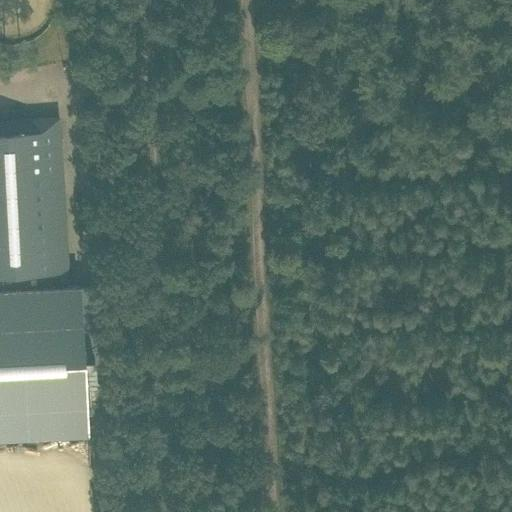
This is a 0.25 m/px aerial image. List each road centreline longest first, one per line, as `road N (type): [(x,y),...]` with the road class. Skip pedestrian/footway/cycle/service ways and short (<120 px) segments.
road 1 (track): [(247,0),(276,511)]
road 2 (track): [(144,0),(172,511)]
